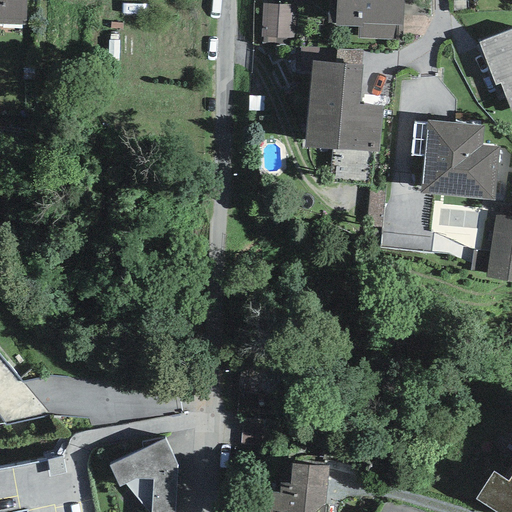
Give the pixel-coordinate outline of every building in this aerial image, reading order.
[(0,0),(0,24),(22,25),(22,21),(27,21),(27,0),(0,0)] [(402,40),(403,0),(336,0),(335,26),(357,27),(357,38),(402,40)] [(295,5),(261,3),(260,36),(293,38),(295,5)] [(511,29),(478,43),(495,85),(500,83),(511,113),(511,29)] [(362,66),(311,61),(304,147),(377,153),(381,106),(359,104),(362,66)] [(484,127),(426,121),(419,194),(494,202),(500,147),(482,145),(484,127)] [(511,218),(495,216),(489,252),(473,249),(469,270),(485,273),(485,277),(511,280),(511,218)] [(0,425),(4,424),(6,427),(49,414),(0,356),(0,425)] [(174,511),(177,465),(164,439),(108,466),(118,487),(126,484),(148,511),(174,511)] [(63,457),(0,469),(0,511),(16,511),(26,510),(26,511),(97,511),(87,467),(89,454),(63,457)] [(324,511),(329,466),(292,464),(290,484),(280,483),(280,493),(267,492),(265,511),(324,511)] [(511,511),(511,475),(508,482),(493,472),(475,500),(494,511),(511,511)]
